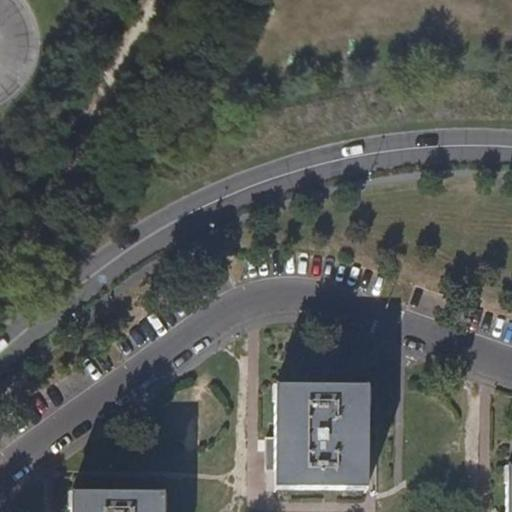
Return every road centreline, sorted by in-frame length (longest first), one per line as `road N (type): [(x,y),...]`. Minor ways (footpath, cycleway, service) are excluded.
road 1 (residential): [(511,367),(314,298),(264,300),(225,314),(0,477)]
road 2 (tertiary): [(0,355),(127,251),(232,194),(328,161),(425,146),(511,148)]
